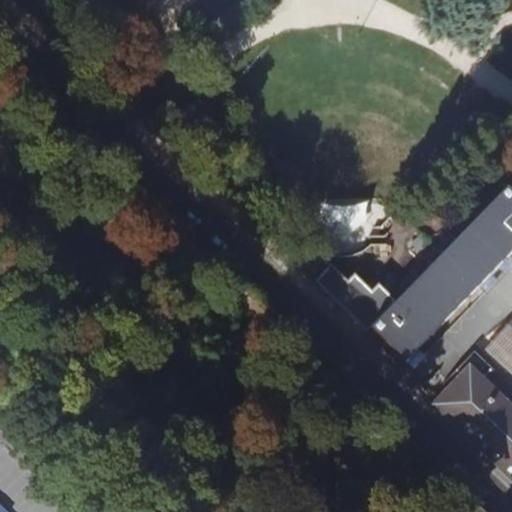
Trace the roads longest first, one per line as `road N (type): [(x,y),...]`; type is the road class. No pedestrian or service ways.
road 1 (tertiary): [(0,19),(511,501)]
road 2 (unknown): [(398,395),(511,287)]
